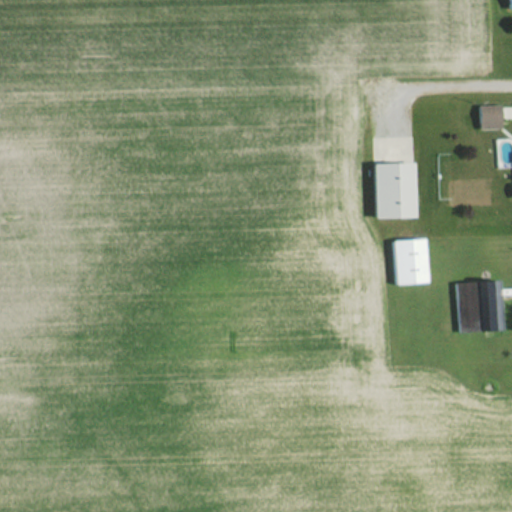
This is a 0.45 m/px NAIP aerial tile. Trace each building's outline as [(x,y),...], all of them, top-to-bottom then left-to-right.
[(511,0),(498,0),(499,10),(511,9),(511,0)] [(470,106),(469,130),(494,130),(494,106),(470,106)] [(511,153),(506,154),(508,184),(500,185),(501,199),(511,197),(511,153)] [(361,164),(362,219),(403,218),(403,163),(361,164)] [(414,239),(382,241),(384,285),(416,284),(414,239)] [(448,284),(450,326),(458,325),(459,333),(492,331),(489,281),(448,284)]
